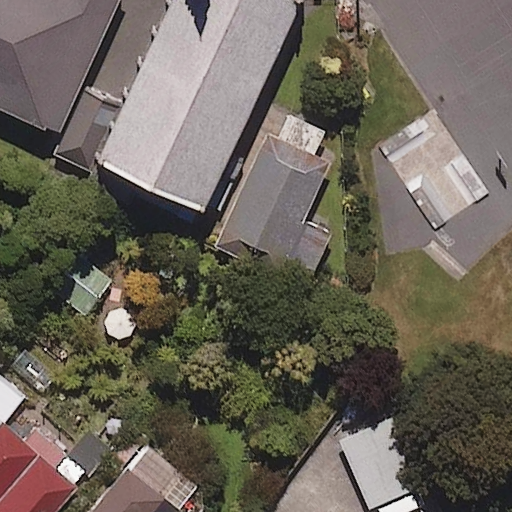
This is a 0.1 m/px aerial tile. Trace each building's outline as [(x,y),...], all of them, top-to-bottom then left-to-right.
[(0,0),(0,102),(52,126),(41,151),(93,175),(126,102),(92,87),(131,0),(0,0)] [(214,208),(312,0),(186,0),(111,159),(214,208)] [(337,162),(272,132),(227,231),(317,272),(334,234),(309,223),(337,162)] [(53,511),(86,474),(31,427),(23,437),(6,422),(14,413),(0,400),(0,511),(53,511)] [(430,480),(390,404),(335,433),(374,509),(430,480)] [(144,449),(93,511),(184,511),(199,494),(144,449)]
